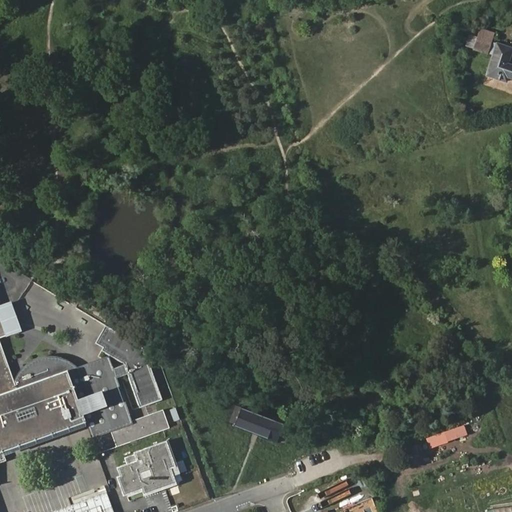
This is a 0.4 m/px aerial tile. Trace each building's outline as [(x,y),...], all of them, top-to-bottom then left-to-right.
[(511,63),(510,63),(511,56),(511,48),(479,36),(474,48),(493,56),(488,74),(508,81),(510,77),(511,78),(511,63)] [(0,461),(5,459),(2,451),(84,421),(82,413),(79,404),(77,399),(67,371),(17,388),(15,382),(0,337),(0,336),(19,330),(9,305),(0,307),(0,461)] [(136,357),(112,366),(129,413),(143,408),(146,414),(109,427),(116,445),(169,426),(162,408),(156,410),(154,404),(137,357),(136,357)] [(17,388),(67,371),(77,399),(79,404),(86,402),(84,393),(83,384),(78,377),(72,370),(68,367),(62,364),(53,361),(45,362),(38,364),(31,368),(23,376),(15,382),(17,388)] [(82,413),(103,405),(100,397),(86,402),(79,404),(82,413)] [(241,407),(234,426),(277,443),(284,424),(241,407)] [(177,408),(171,410),(174,421),(180,419),(177,408)] [(154,472),(158,483),(186,473),(178,453),(162,460),(158,448),(125,460),(126,463),(118,466),(125,485),(145,477),(144,476),(154,472)] [(277,463),(263,470),(266,476),(280,469),(277,463)]
